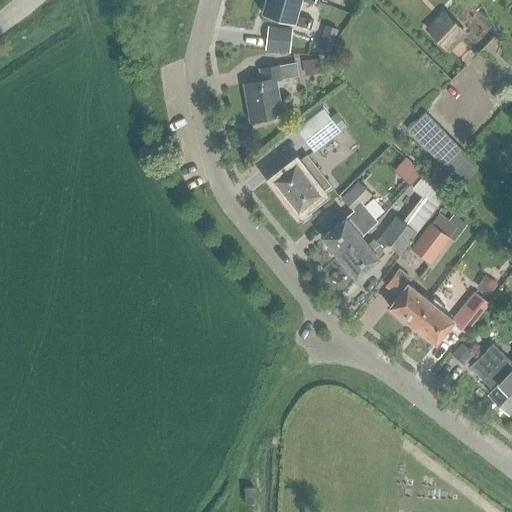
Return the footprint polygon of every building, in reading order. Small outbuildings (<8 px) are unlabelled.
[(296,16),(301,1),(300,0),(266,0),(263,14),(294,23),(296,16)] [(468,34),(444,10),(425,29),(450,53),(468,34)] [(311,30),(313,21),(296,16),(294,23),(293,25),(311,30)] [(266,49),(290,52),(293,29),(268,27),(266,49)] [(332,42),(321,38),(318,47),(329,51),(332,42)] [(303,62),(306,77),(323,74),(320,58),(303,62)] [(299,76),(297,63),(260,70),(262,81),(244,84),(251,122),(283,116),(276,81),(299,76)] [(342,132),(324,108),(297,129),(315,153),(342,132)] [(434,122),(417,139),(428,151),(445,133),(434,122)] [(457,144),(440,162),(451,173),(468,155),(457,144)] [(274,180),(299,212),(321,194),(331,186),(307,155),(297,163),(274,180)] [(356,241),(361,237),(377,222),(363,204),(372,195),(359,182),(342,199),(354,211),(323,238),(338,256),(356,241)] [(423,197),(403,222),(417,232),(418,233),(437,208),(423,197)] [(457,228),(439,214),(412,250),(432,265),(452,238),(450,237),(457,228)] [(399,255),(417,232),(403,222),(397,217),(382,236),(383,236),(375,243),(373,240),(368,245),(361,237),(356,241),(338,256),(356,278),(385,254),(381,250),(389,244),(399,255)] [(408,285),(404,282),(409,276),(400,269),(386,286),(399,296),(390,307),(412,325),(430,302),(408,284),(408,285)] [(476,287),(488,297),(498,284),(486,275),(479,283),(476,287)] [(468,331),(483,313),(489,304),(474,292),(467,300),(464,304),(470,309),(458,323),(468,331)] [(430,302),(412,325),(436,344),(455,321),(442,311),(445,307),(435,298),(431,302),(430,302)] [(451,355),(464,366),(474,355),(461,344),(451,355)] [(511,363),(493,345),(471,368),(494,390),(490,394),(509,413),(511,409),(511,363)] [(245,488),(245,504),(255,504),(254,488),(245,488)]
